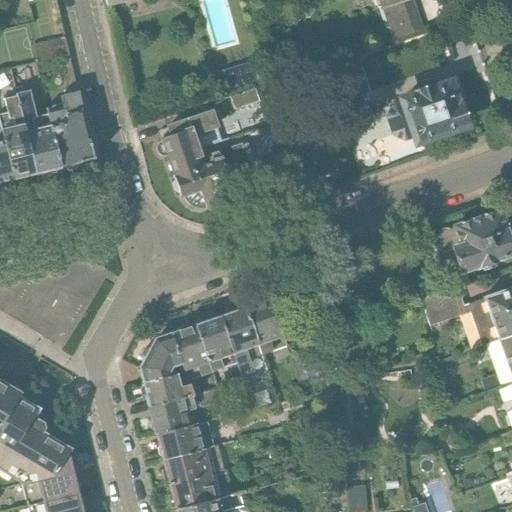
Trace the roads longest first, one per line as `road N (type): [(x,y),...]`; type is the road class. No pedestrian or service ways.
road 1 (residential): [(156,264),(193,268),(511,159)]
road 2 (residential): [(132,511),(92,378),(156,264)]
road 3 (residential): [(135,212),(82,0)]
road 4 (residential): [(0,245),(135,212)]
